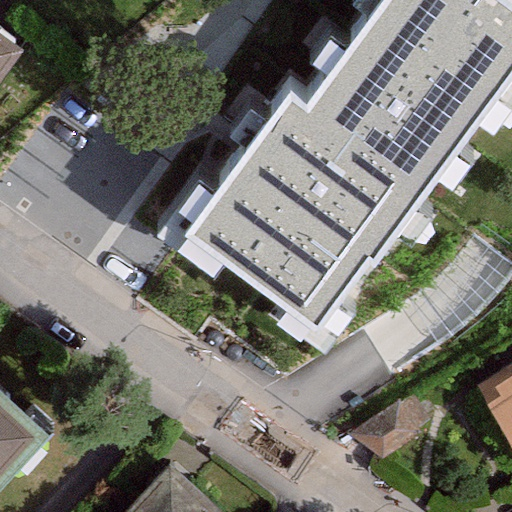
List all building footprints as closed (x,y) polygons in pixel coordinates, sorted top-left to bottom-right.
[(511,81),(511,0),(375,0),(308,90),(294,79),(210,190),(180,231),(320,336),(511,81)] [(0,80),(14,60),(0,50),(0,80)] [(417,393),(364,426),(380,452),(433,420),(417,393)] [(511,395),(470,423),(511,487),(511,395)] [(0,471),(30,441),(0,414),(0,471)] [(199,511),(158,475),(125,511),(199,511)]
